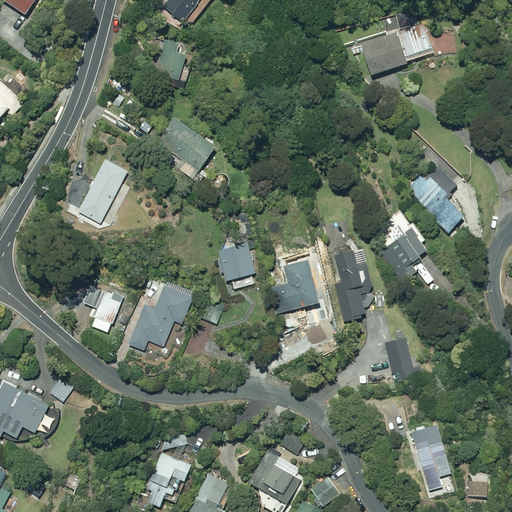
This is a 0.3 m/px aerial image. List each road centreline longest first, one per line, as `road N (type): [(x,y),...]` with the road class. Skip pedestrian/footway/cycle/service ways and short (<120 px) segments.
road 1 (residential): [(385,511),(336,433),(299,401),(252,389),(165,393),(134,386),(77,351),(0,286)]
road 2 (tertiary): [(0,240),(77,98),(104,0)]
road 3 (residential): [(511,224),(492,274),(511,353)]
